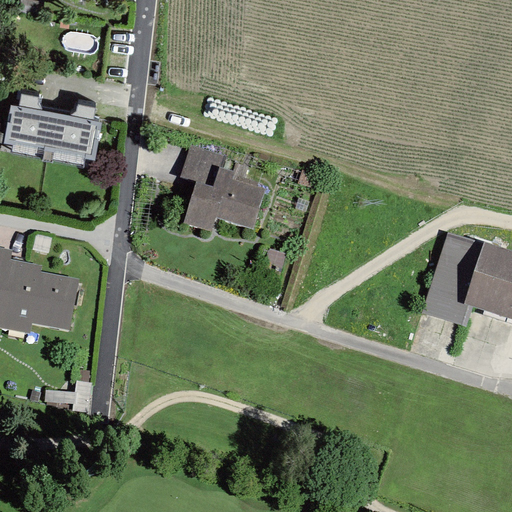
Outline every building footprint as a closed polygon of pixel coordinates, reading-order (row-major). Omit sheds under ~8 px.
[(10,105),(2,144),(11,146),(10,153),(45,160),(54,113),(41,111),(37,103),(38,98),(20,94),(18,107),(10,105)] [(84,159),(94,161),(101,123),(91,121),(94,108),(76,105),(75,112),(68,116),(54,113),(45,160),(82,169),(84,159)] [(195,181),(182,224),(212,233),(216,220),(252,231),(265,188),(232,178),(234,172),(221,168),(225,157),(189,146),(180,176),(195,181)] [(465,328),(472,307),(463,304),(482,244),(446,233),(420,312),(465,328)] [(511,319),(511,251),(483,242),(482,244),(463,304),(472,307),(511,319)] [(0,328),(28,334),(31,324),(69,330),(77,280),(39,272),(41,266),(9,259),(12,250),(0,247),(0,328)]
